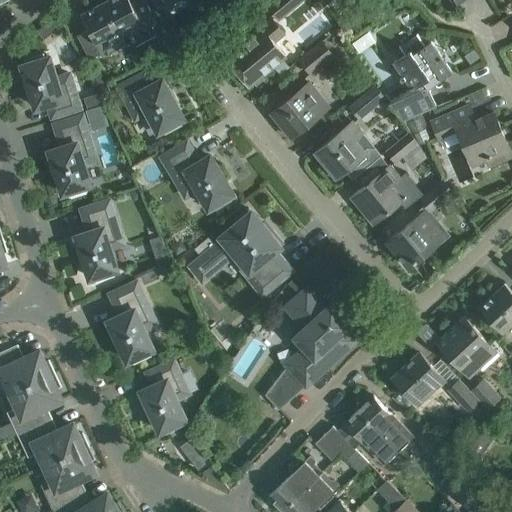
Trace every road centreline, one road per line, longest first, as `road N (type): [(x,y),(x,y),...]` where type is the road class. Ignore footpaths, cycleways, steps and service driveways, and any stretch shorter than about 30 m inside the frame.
road 1 (residential): [(413,317),(191,37)]
road 2 (residential): [(228,511),(361,361),(413,317)]
road 3 (residential): [(0,141),(47,305)]
road 4 (residential): [(47,305),(118,458)]
road 5 (residential): [(413,317),(511,224)]
road 6 (residential): [(118,458),(228,511)]
